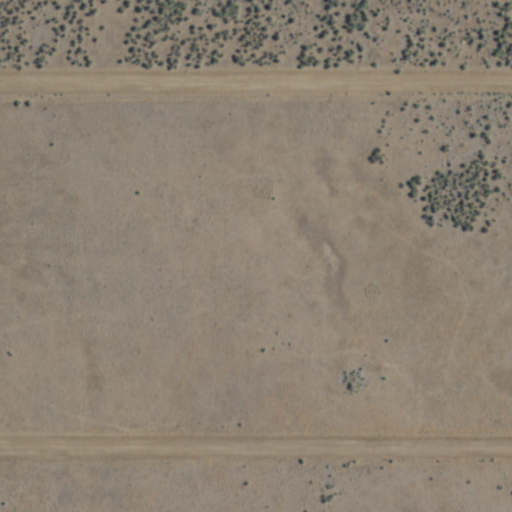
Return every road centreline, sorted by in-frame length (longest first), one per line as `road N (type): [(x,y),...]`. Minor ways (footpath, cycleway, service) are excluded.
road 1 (residential): [(0,453),(511,455)]
road 2 (residential): [(511,83),(0,85)]
